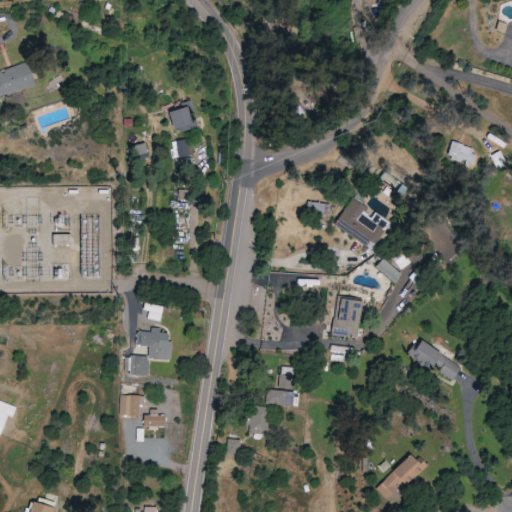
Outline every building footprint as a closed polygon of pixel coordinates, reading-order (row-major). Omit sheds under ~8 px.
[(0,96),(36,85),(33,75),(27,77),(23,64),(0,71),(0,96)] [(194,118),(189,120),(185,105),(168,111),(175,133),(197,126),(194,118)] [(192,156),(190,139),(182,140),(182,141),(177,142),(179,158),(192,156)] [(506,163),(500,150),(489,155),(495,168),(506,163)] [(388,221),(373,213),(349,198),(333,226),(373,249),(388,221)] [(400,273),(380,258),(373,267),(393,282),(400,273)] [(318,286),(318,278),(309,279),(309,278),(296,278),(296,287),(318,286)] [(330,334),(355,338),(360,301),(335,298),(330,334)] [(169,360),(170,333),(159,332),(159,328),(149,327),(149,331),(135,331),(135,345),(147,346),(147,356),(128,355),(128,375),(147,376),(148,359),(169,360)] [(409,355),(451,382),(460,367),(418,339),(409,355)] [(293,368),(280,367),(279,383),(292,384),(293,368)] [(292,406),(293,391),(266,390),(265,404),(292,406)] [(139,405),(144,405),(145,396),(120,395),(120,416),(139,416),(139,405)] [(0,435),(7,416),(12,418),(16,407),(0,401),(0,435)] [(266,434),(269,408),(252,406),(249,432),(266,434)] [(143,412),(144,426),(165,426),(164,414),(155,415),(155,412),(143,412)] [(240,456),(240,440),(227,439),(226,455),(240,456)] [(388,501),(421,466),(408,454),(375,488),(388,501)] [(51,511),(52,508),(30,502),(27,511),(51,511)]
